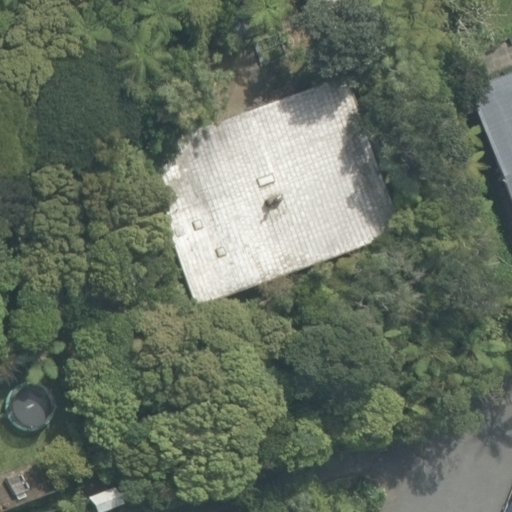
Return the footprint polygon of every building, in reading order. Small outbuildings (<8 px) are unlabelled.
[(308,0),(314,20),(353,8),(350,0),(308,0)] [(511,63),(462,82),(511,218),(511,63)] [(133,149),(184,307),(389,241),(368,175),(379,171),(367,135),(356,139),(338,83),(133,149)] [(293,511),(277,480),(217,511),(293,511)] [(82,511),(115,511),(110,491),(79,501),(82,511)]
